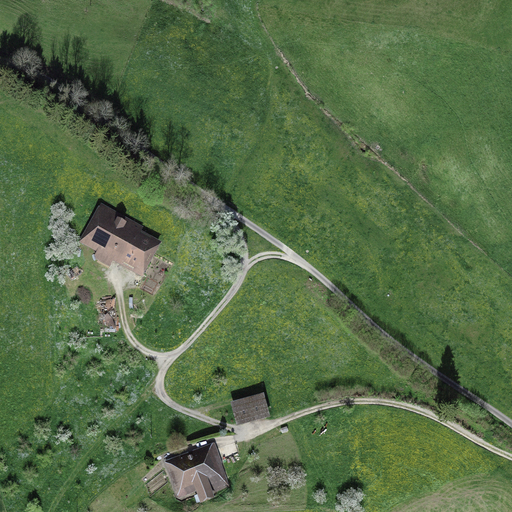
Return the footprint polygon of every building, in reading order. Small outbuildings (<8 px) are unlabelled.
[(139,267),(151,247),(135,238),(141,227),(101,205),(84,236),(139,267)] [(83,279),(77,271),(66,279),(71,287),(83,279)] [(114,300),(93,301),(94,319),(115,318),(114,300)] [(261,398),(229,406),(234,427),(266,418),(261,398)] [(231,488),(216,446),(164,464),(179,505),(196,499),(199,508),(214,503),(212,495),(231,488)]
